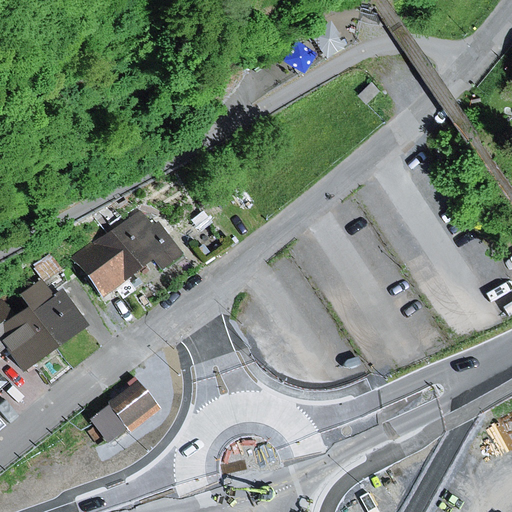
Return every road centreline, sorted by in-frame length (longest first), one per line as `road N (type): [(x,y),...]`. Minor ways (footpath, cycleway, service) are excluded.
road 1 (residential): [(0,255),(365,50),(422,44),(465,69)]
road 2 (unclassified): [(465,69),(308,213),(195,301)]
road 3 (residential): [(195,301),(0,452)]
road 4 (primary): [(312,447),(511,360)]
